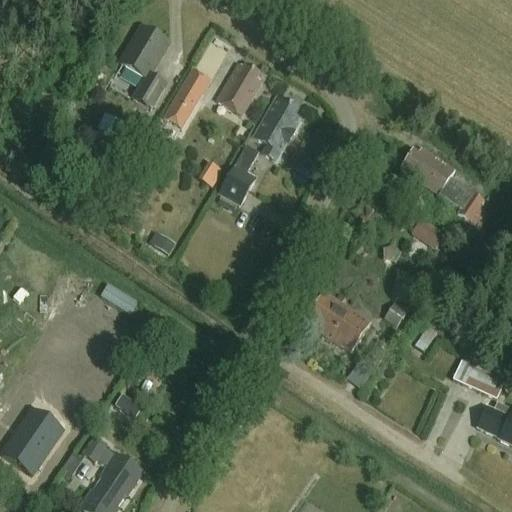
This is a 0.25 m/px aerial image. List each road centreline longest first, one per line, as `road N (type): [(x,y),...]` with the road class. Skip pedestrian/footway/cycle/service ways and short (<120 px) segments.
road 1 (unclassified): [(175,511),(337,170),(336,121),(325,91),(198,0)]
road 2 (unknown): [(250,354),(471,511)]
